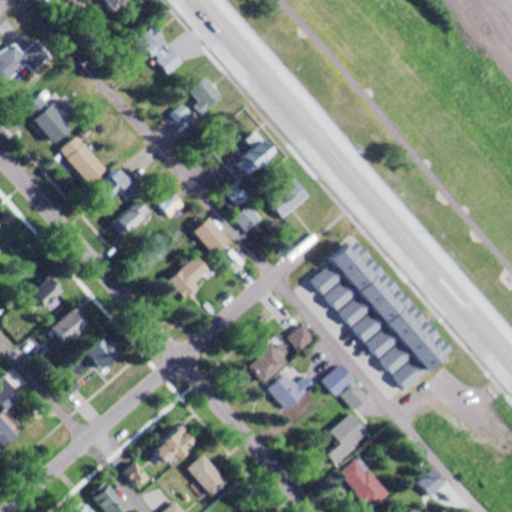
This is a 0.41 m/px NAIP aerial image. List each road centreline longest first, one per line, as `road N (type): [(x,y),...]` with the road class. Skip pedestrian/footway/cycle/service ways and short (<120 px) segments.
road 1 (trunk): [(180,0),(511,376)]
road 2 (residential): [(0,157),(310,511)]
road 3 (trunk): [(511,341),(212,0)]
road 4 (residential): [(315,238),(6,511)]
